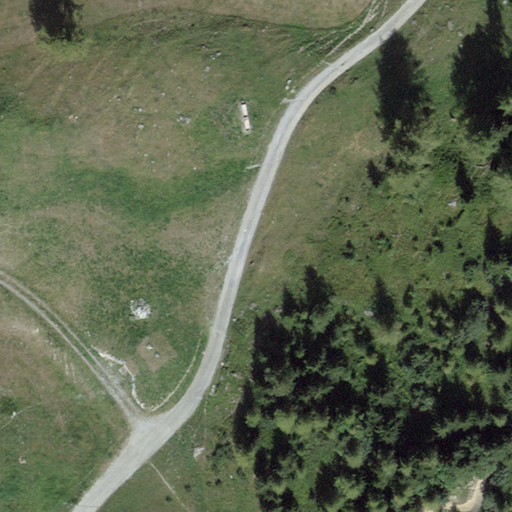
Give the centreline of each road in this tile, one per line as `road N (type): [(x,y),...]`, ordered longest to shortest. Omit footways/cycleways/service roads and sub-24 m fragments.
road 1 (track): [(83,511),(194,396),(243,237),(297,109),(416,0)]
road 2 (track): [(154,439),(61,326),(0,276)]
